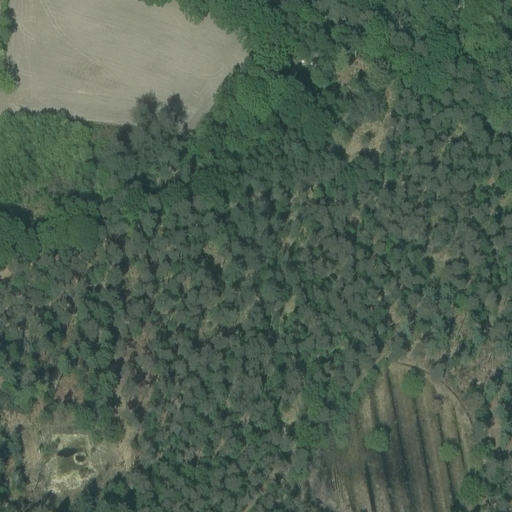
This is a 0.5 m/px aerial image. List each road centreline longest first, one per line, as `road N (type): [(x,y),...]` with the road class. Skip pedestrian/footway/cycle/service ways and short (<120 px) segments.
road 1 (track): [(243,511),(426,289),(430,267),(422,241),(375,174),(348,159),(284,44)]
road 2 (track): [(511,113),(277,0)]
road 3 (track): [(140,511),(0,495)]
